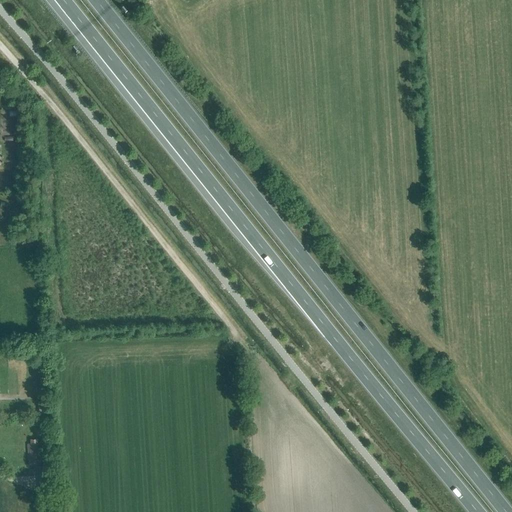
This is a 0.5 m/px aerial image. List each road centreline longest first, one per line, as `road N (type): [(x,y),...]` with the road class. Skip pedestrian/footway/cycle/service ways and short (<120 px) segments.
road 1 (trunk): [(62,0),(475,511)]
road 2 (trunk): [(504,511),(94,0)]
road 3 (track): [(0,47),(243,346)]
